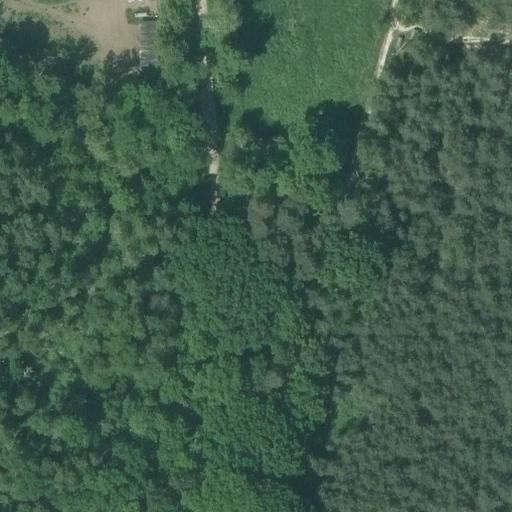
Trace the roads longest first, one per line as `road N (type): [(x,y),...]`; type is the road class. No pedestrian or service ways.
road 1 (track): [(247,476),(237,440),(195,0)]
road 2 (track): [(247,476),(305,334),(390,23)]
road 3 (track): [(511,40),(390,23)]
